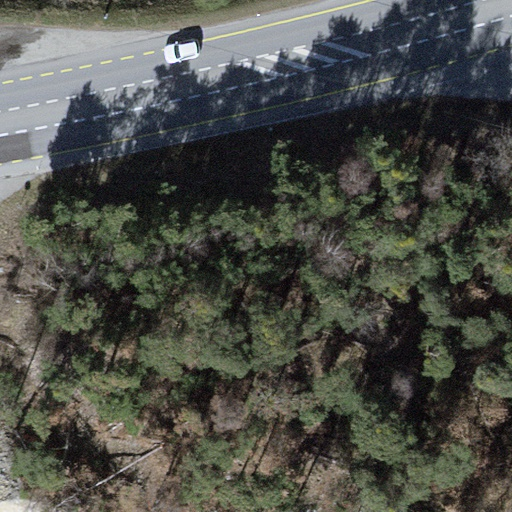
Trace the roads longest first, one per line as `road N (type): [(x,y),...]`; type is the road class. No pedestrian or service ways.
road 1 (primary): [(511,4),(111,108),(0,125)]
road 2 (track): [(511,75),(389,35)]
